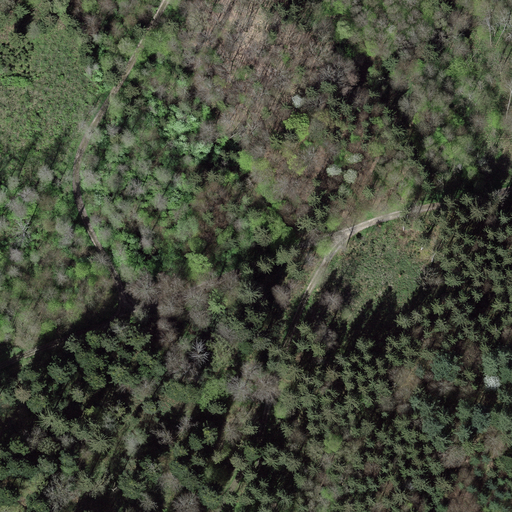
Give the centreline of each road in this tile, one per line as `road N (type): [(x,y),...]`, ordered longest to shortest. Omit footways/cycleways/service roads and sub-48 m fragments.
road 1 (track): [(131,311),(385,216),(511,191)]
road 2 (track): [(168,0),(80,142),(73,193),(131,311)]
road 3 (track): [(219,511),(255,452),(293,326),(344,234)]
road 4 (track): [(0,368),(131,311)]
